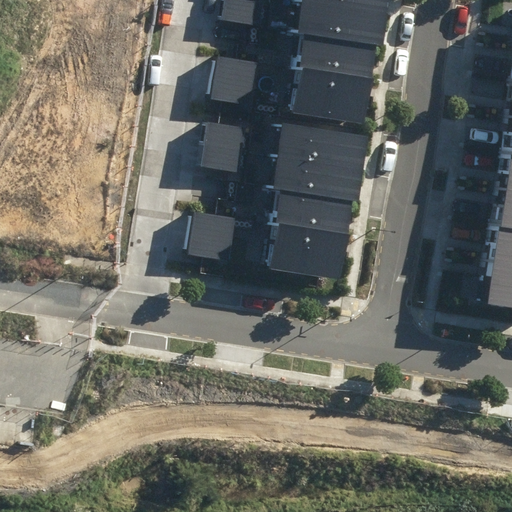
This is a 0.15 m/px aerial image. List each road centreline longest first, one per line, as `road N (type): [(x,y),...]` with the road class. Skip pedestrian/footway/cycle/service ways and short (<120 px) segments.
road 1 (residential): [(437,0),(380,349)]
road 2 (residential): [(187,0),(138,311)]
road 3 (residential): [(380,349),(138,311)]
road 4 (residential): [(138,311),(0,285)]
road 5 (residential): [(511,370),(380,349)]
